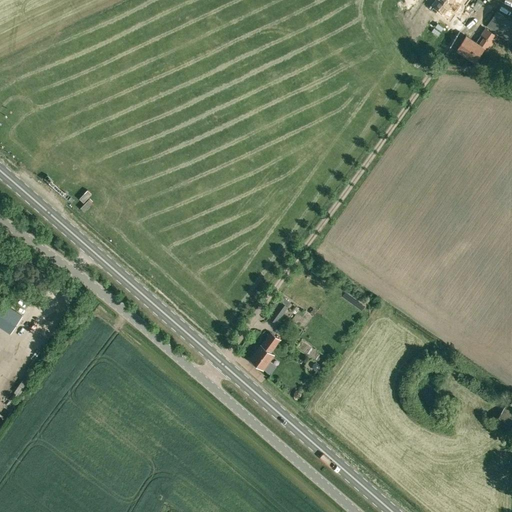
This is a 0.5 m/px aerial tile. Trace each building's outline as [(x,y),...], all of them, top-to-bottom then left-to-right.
[(436,0),(434,4),(437,7),(436,8),(442,13),(444,11),(447,14),(453,7),(455,9),(460,2),(458,0),(457,0),(436,0)] [(511,21),(497,11),(487,26),(511,43),(511,21)] [(465,39),(458,47),(476,62),(483,54),(465,39)] [(478,41),(474,47),(484,52),(487,45),(478,41)] [(0,325),(9,331),(21,315),(0,301),(0,325)] [(289,306),(282,302),(270,318),(276,323),(289,306)] [(261,345),(271,352),(280,339),(271,332),(261,345)] [(28,341),(29,352),(43,350),(42,339),(28,341)] [(274,354),(271,352),(261,345),(250,360),(263,369),(274,354)] [(29,380),(25,377),(20,384),(24,387),(29,380)] [(511,403),(508,401),(505,407),(496,420),(508,428),(511,421),(511,403)]
